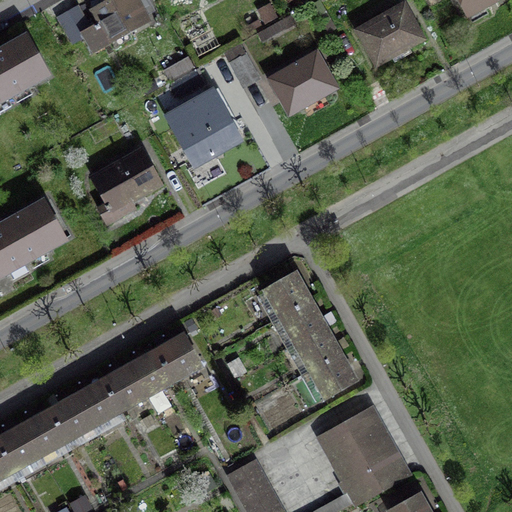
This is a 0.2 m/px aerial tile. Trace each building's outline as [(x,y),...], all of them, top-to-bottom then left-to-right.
[(148,2),(146,0),(110,0),(94,10),(100,22),(89,28),(90,30),(84,34),(94,51),(112,41),(110,38),(145,18),(139,7),(148,2)] [(461,0),(468,12),(489,0),(461,0)] [(403,5),(358,30),(376,63),(422,38),(403,5)] [(78,8),(58,19),(71,41),(84,34),(90,30),(89,28),(78,8)] [(0,99),(46,74),(26,37),(0,51),(0,99)] [(259,78),(245,54),(229,63),(243,87),(259,78)] [(316,54),(270,79),(289,113),(335,87),(316,54)] [(212,91),(167,116),(195,165),(240,140),(212,91)] [(140,150),(93,177),(112,210),(129,200),(130,202),(160,185),(140,150)] [(43,202),(0,226),(0,275),(64,239),(43,202)] [(279,316),(310,299),(295,272),(264,289),(279,316)] [(295,343),(325,326),(310,299),(279,316),(295,343)] [(310,371),(340,354),(325,326),(295,343),(310,371)] [(184,334),(156,349),(174,380),(201,365),(184,334)] [(156,349),(130,364),(147,395),(174,380),(156,349)] [(340,354),(310,371),(325,398),(356,381),(340,354)] [(130,364),(103,379),(120,410),(147,395),(130,364)] [(103,379),(76,395),(93,425),(120,410),(103,379)] [(76,395),(49,410),(66,440),(93,425),(76,395)] [(319,435),(350,490),(356,501),(357,503),(408,474),(370,407),(319,435)] [(49,410),(22,425),(39,455),(66,440),(49,410)] [(22,425),(0,437),(0,447),(13,470),(39,455),(22,425)] [(0,477),(13,470),(0,447),(0,477)] [(335,511),(356,501),(350,490),(310,511),(282,511),(254,461),(229,476),(249,511),(335,511)] [(389,511),(429,511),(419,493),(389,510),(389,511)]
